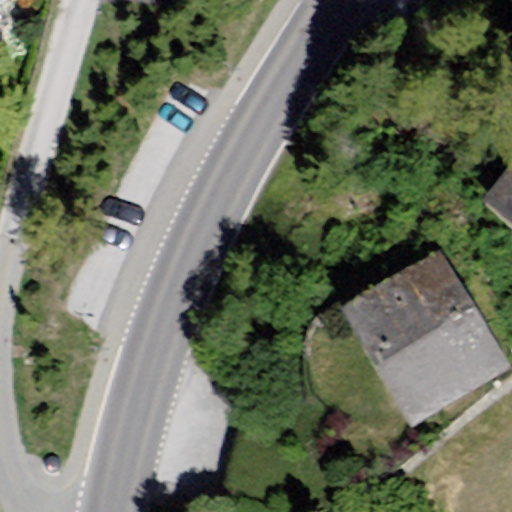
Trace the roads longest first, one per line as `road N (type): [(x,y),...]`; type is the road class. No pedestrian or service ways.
road 1 (tertiary): [(114,511),(137,406),(200,236),(338,0)]
road 2 (residential): [(85,0),(17,220),(0,319)]
